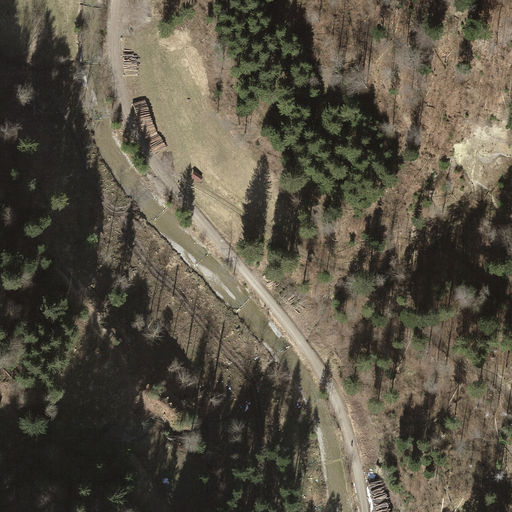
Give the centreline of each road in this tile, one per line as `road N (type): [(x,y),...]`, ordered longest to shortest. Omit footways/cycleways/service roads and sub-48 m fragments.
road 1 (track): [(117,0),(119,74),(138,136),(321,372),(347,427),(364,511)]
road 2 (track): [(157,167),(308,256),(375,275),(459,343),(511,400)]
road 3 (track): [(0,153),(132,388),(125,429),(146,463)]
